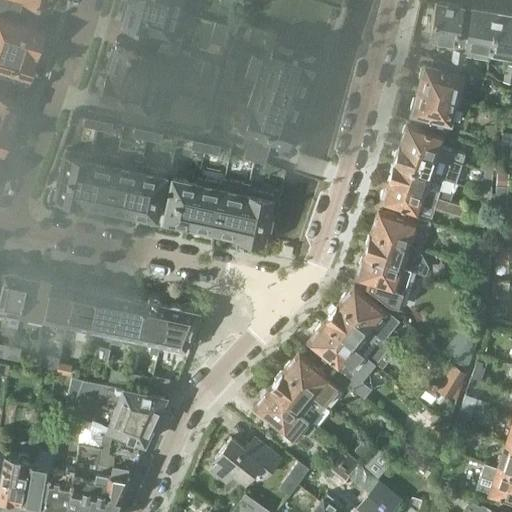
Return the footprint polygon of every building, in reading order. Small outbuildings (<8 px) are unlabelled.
[(0,0),(0,2),(19,9),(22,0),(32,0),(50,5),(51,1),(54,2),(54,0),(0,0)] [(125,0),(121,18),(123,19),(122,23),(150,30),(146,42),(177,51),(180,38),(184,25),(187,13),(139,0),(125,0)] [(139,0),(187,13),(191,1),(190,0),(139,0)] [(464,50),(465,45),(469,23),(459,21),(462,5),(436,0),(430,35),(455,39),(453,56),(465,59),(466,50),(464,50)] [(0,42),(35,54),(43,28),(16,20),(19,9),(0,2),(0,42)] [(490,49),(497,10),(472,6),(469,23),(465,45),(490,49)] [(490,49),(511,53),(511,13),(497,10),(490,49)] [(230,18),(227,31),(233,33),(236,34),(239,20),(230,18)] [(272,32),(264,57),(310,72),(311,70),(314,61),(317,62),(320,51),(318,50),(318,47),(272,32)] [(0,71),(0,70),(27,79),(35,54),(0,42),(0,71)] [(112,48),(106,67),(109,68),(108,71),(165,89),(169,77),(173,64),(177,51),(146,42),(143,54),(116,46),(114,49),(112,48)] [(456,64),(464,65),(465,59),(453,56),(452,63),(456,64)] [(227,57),(224,71),(233,73),(236,59),(227,57)] [(263,59),(256,81),(302,96),(310,72),(264,57),(263,59)] [(456,64),(452,63),(432,58),(430,65),(425,64),(424,65),(421,66),(416,87),(460,98),(462,89),(459,88),(462,74),(454,71),(456,64)] [(108,71),(100,96),(127,104),(123,118),(130,120),(154,125),(161,101),(165,89),(108,71)] [(224,71),(221,85),(229,87),(233,73),(224,71)] [(504,73),(503,80),(510,81),(511,81),(511,72),(504,71),(504,73)] [(248,103),(248,105),(294,120),(302,96),(256,81),(248,103)] [(196,84),(194,92),(201,95),(204,86),(198,85),(196,84)] [(460,98),(416,87),(411,107),(413,110),(413,111),(417,112),(415,121),(437,128),(439,118),(450,121),(453,106),(458,107),(460,98)] [(0,122),(11,127),(11,126),(12,124),(14,125),(21,106),(18,106),(20,102),(0,95),(0,122)] [(248,105),(239,130),(247,132),(243,143),(248,145),(258,148),(267,151),(271,140),(286,145),(294,120),(248,105)] [(83,125),(97,128),(99,119),(85,116),(83,125)] [(113,122),(99,119),(97,128),(111,131),(113,122)] [(0,150),(2,151),(11,127),(0,122),(0,150)] [(403,135),(401,142),(462,162),(465,153),(453,149),(439,145),(442,135),(407,123),(407,124),(403,126),(401,132),(403,135)] [(133,135),(146,138),(148,130),(135,127),(133,135)] [(456,127),(454,133),(472,140),(474,133),(456,127)] [(148,130),(146,138),(160,141),(162,132),(148,130)] [(204,150),(206,142),(192,139),(191,147),(204,150)] [(220,145),(206,142),(204,150),(218,153),(220,145)] [(395,151),(393,158),(395,161),(444,177),(452,180),(455,181),(459,170),(462,162),(401,142),(399,149),(395,151)] [(246,152),(244,155),(254,159),(258,148),(248,145),(246,152)] [(258,148),(254,159),(264,162),(267,151),(258,148)] [(59,181),(56,197),(68,199),(81,202),(92,154),(90,154),(66,149),(65,151),(62,167),(61,167),(59,166),(56,180),(58,181),(59,181)] [(92,154),(81,202),(83,203),(93,205),(92,207),(104,210),(104,207),(106,207),(115,164),(116,164),(118,155),(91,149),(90,154),(92,154)] [(391,173),(389,180),(450,200),(453,192),(440,188),(444,177),(395,161),(391,163),(389,170),(391,173)] [(481,161),(479,167),(483,169),(490,171),(493,165),(481,161)] [(115,164),(106,207),(108,208),(107,211),(118,213),(119,210),(128,212),(131,213),(140,169),(139,169),(116,164),(115,164)] [(140,169),(131,213),(133,213),(142,215),(142,218),(153,220),(154,218),(156,218),(167,170),(140,165),(139,169),(140,169)] [(500,172),(499,183),(510,184),(511,172),(500,172)] [(172,176),(163,220),(189,225),(198,182),(197,181),(172,176)] [(198,182),(189,225),(213,230),(223,182),(222,182),(198,177),(197,181),(198,182)] [(223,182),(213,230),(238,235),(248,188),(249,188),(250,183),(223,177),(222,182),(223,182)] [(383,189),(380,196),(382,200),(417,211),(431,216),(435,206),(461,215),(465,205),(450,200),(389,180),(386,188),(383,189)] [(479,184),(477,189),(489,193),(490,187),(479,184)] [(499,185),(498,203),(508,203),(509,185),(499,185)] [(248,188),(238,235),(254,239),(264,241),(265,236),(267,225),(268,225),(269,225),(272,212),(271,211),(270,211),(273,195),(274,193),(251,188),(249,188),(248,188)] [(373,219),(370,227),(372,231),(372,232),(421,248),(430,221),(408,214),(407,219),(379,209),(376,218),(373,219)] [(511,227),(497,226),(496,236),(511,237),(511,230),(511,227)] [(293,234),(285,231),(282,240),(290,242),(293,234)] [(367,246),(364,253),(410,268),(410,269),(426,274),(429,266),(420,251),(421,248),(372,232),(371,233),(368,234),(365,242),(367,246)] [(473,248),(472,265),(489,265),(490,249),(473,248)] [(508,252),(495,251),(494,261),(507,262),(508,252)] [(360,266),(357,276),(368,279),(367,284),(386,300),(398,304),(405,283),(410,269),(410,268),(364,253),(364,255),(361,256),(359,264),(360,266)] [(4,270),(0,287),(0,310),(10,312),(7,323),(17,325),(20,310),(28,275),(17,273),(15,270),(9,269),(6,270),(4,270)] [(28,275),(20,310),(28,312),(27,316),(43,319),(51,280),(49,279),(46,277),(41,276),(38,277),(28,275)] [(51,280),(43,319),(58,322),(57,329),(65,331),(75,285),(64,282),(61,280),(56,279),(53,280),(51,280)] [(492,287),(508,289),(509,282),(493,280),(492,287)] [(65,331),(64,336),(72,338),(73,332),(74,326),(90,329),(98,289),(96,289),(93,287),(88,285),(84,287),(75,285),(65,331)] [(354,285),(339,303),(378,335),(387,324),(396,331),(403,336),(408,330),(401,325),(402,324),(383,309),(354,285)] [(507,296),(508,289),(492,287),(492,294),(507,296)] [(98,289),(90,329),(105,332),(106,328),(114,329),(121,294),(111,292),(108,290),(102,289),(99,290),(98,289)] [(114,329),(112,339),(119,341),(121,335),(136,338),(144,299),(142,298),(140,296),(134,295),(131,296),(121,294),(114,329)] [(144,299),(136,338),(151,341),(149,351),(157,353),(159,343),(167,304),(157,302),(155,299),(149,298),(146,299),(144,299)] [(167,304),(159,343),(175,346),(176,342),(185,344),(198,310),(181,306),(178,304),(173,303),(169,304),(167,304)] [(335,308),(324,321),(335,330),(362,352),(375,362),(376,362),(388,346),(390,345),(390,344),(380,336),(378,335),(339,303),(335,308)] [(324,321),(308,341),(328,357),(323,362),(335,372),(343,379),(361,393),(364,396),(371,387),(368,384),(361,379),(375,362),(362,352),(335,330),(324,321)] [(464,326),(444,349),(466,367),(478,331),(464,326)] [(0,343),(0,356),(10,359),(13,346),(0,343)] [(21,347),(13,346),(10,359),(19,360),(21,347)] [(107,362),(110,348),(100,346),(98,360),(107,362)] [(299,352),(284,370),(324,402),(343,379),(335,372),(323,362),(319,368),(299,352)] [(46,353),(43,366),(56,369),(59,356),(46,353)] [(434,354),(426,363),(435,371),(443,361),(434,354)] [(441,383),(437,389),(450,397),(454,391),(458,393),(464,380),(462,378),(467,371),(453,362),(451,365),(445,361),(434,379),(441,383)] [(72,364),(58,362),(56,372),(70,375),(72,364)] [(475,363),(471,377),(482,380),(487,367),(481,365),(475,363)] [(111,368),(109,380),(126,383),(128,374),(128,372),(111,368)] [(284,370),(270,388),(311,422),(326,404),(325,403),(324,402),(284,370)] [(107,424),(144,440),(164,395),(70,376),(65,410),(82,417),(105,425),(106,426),(107,424)] [(270,388),(255,406),(285,430),(295,437),(301,429),(307,434),(314,424),(311,422),(270,388)] [(462,401),(474,405),(477,397),(465,393),(462,401)] [(472,413),(474,405),(462,401),(460,409),(472,413)] [(35,407),(23,405),(20,422),(33,424),(35,407)] [(6,413),(4,428),(11,429),(13,414),(6,413)] [(79,433),(78,442),(97,445),(101,446),(104,431),(105,425),(82,417),(79,433)] [(29,452),(26,451),(19,499),(28,501),(32,506),(42,507),(50,450),(40,449),(41,444),(37,444),(40,431),(32,430),(29,445),(30,445),(29,452)] [(438,430),(432,448),(443,455),(450,434),(438,430)] [(65,511),(76,432),(71,431),(69,451),(68,450),(67,453),(50,450),(42,507),(42,510),(45,511),(65,511)] [(97,445),(86,511),(111,511),(128,475),(142,444),(111,434),(104,431),(101,446),(97,445)] [(76,432),(65,511),(86,511),(97,445),(78,442),(79,433),(76,432)] [(219,459),(211,468),(226,480),(234,471),(245,480),(256,467),(260,471),(265,475),(280,456),(275,451),(261,441),(254,436),(245,447),(231,436),(215,456),(219,459)] [(451,436),(449,445),(455,446),(457,438),(451,436)] [(362,439),(354,449),(363,456),(371,446),(362,439)] [(511,443),(506,441),(498,465),(511,469),(511,443)] [(375,445),(362,463),(378,476),(393,458),(375,445)] [(327,464),(344,478),(359,461),(345,449),(333,462),(330,460),(327,464)] [(19,499),(26,451),(19,450),(18,455),(4,453),(0,477),(0,498),(10,500),(11,498),(19,499)] [(428,453),(422,460),(431,467),(437,459),(428,453)] [(298,460),(286,476),(296,484),(308,467),(298,460)] [(389,511),(403,496),(378,476),(362,463),(359,461),(344,478),(336,489),(339,492),(349,500),(364,511),(389,511)] [(485,461),(476,486),(491,491),(494,496),(503,499),(508,496),(511,497),(511,469),(498,465),(485,461)] [(273,511),(274,511),(245,490),(229,511),(273,511)] [(336,511),(340,508),(326,497),(323,495),(321,498),(310,511),(336,511)] [(416,497),(412,502),(417,506),(421,501),(416,497)] [(466,502),(460,511),(495,511),(489,508),(489,507),(482,503),(479,504),(473,500),(466,502)]
